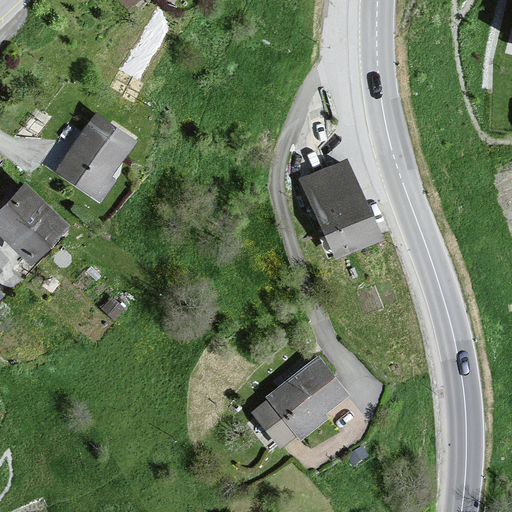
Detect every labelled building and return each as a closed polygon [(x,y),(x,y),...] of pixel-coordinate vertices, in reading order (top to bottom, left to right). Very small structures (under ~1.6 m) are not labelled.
[(130,0),(139,8),(146,0),(130,0)] [(104,114),(63,170),(105,201),(147,145),(104,114)] [(351,161),(306,182),(343,264),(388,243),(351,161)] [(35,187),(0,223),(0,224),(43,265),(79,229),(35,187)] [(0,269),(0,307),(11,295),(0,285),(0,280),(6,275),(0,269)] [(329,362),(265,415),(298,454),(361,401),(329,362)]
